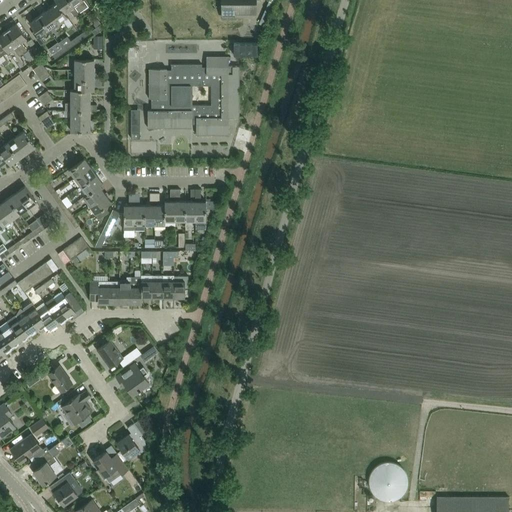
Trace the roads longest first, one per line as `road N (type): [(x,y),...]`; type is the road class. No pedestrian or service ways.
road 1 (unclassified): [(216,511),(215,483),(345,0)]
road 2 (residential): [(221,171),(220,183),(119,183),(84,139),(71,138),(0,184)]
road 3 (track): [(397,511),(411,509),(418,488),(429,404),(511,413)]
road 4 (residential): [(88,439),(111,422),(114,408),(64,334)]
road 5 (residential): [(64,334),(98,315),(181,315)]
